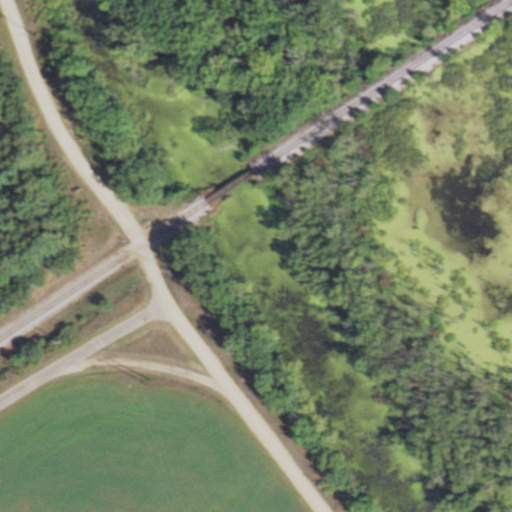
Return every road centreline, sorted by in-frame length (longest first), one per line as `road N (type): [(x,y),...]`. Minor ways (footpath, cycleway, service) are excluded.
road 1 (residential): [(8,0),(53,110),(125,208),(169,304),(329,511)]
road 2 (residential): [(0,405),(169,304)]
